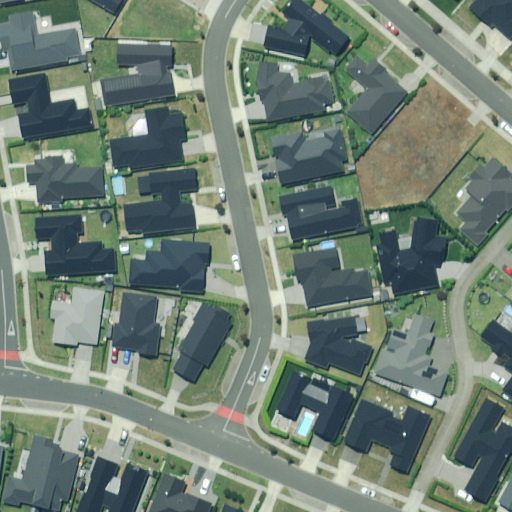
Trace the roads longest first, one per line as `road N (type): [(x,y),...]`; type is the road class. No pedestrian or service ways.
road 1 (residential): [(217,443),(255,359),(262,316),(217,91),(217,42),(236,0)]
road 2 (residential): [(511,229),(458,294),(467,383),(409,511)]
road 3 (residential): [(217,443),(101,400),(6,382)]
road 4 (residential): [(376,511),(217,443)]
road 5 (residential): [(511,109),(383,0)]
road 6 (residential): [(6,382),(0,257)]
